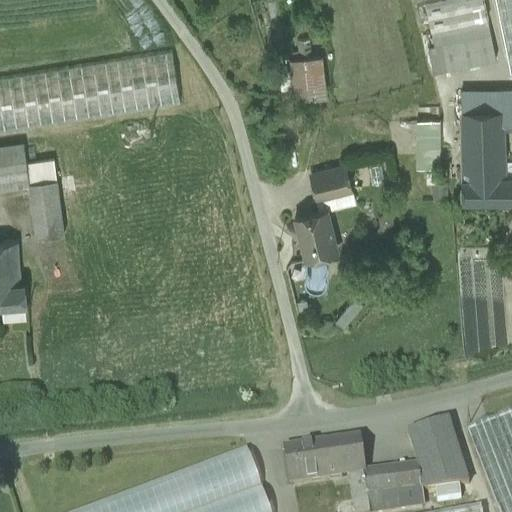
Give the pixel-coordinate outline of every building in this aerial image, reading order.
[(483,0),(444,0),(426,4),(431,30),(487,18),(483,0)] [(511,0),(497,0),(511,70),(511,0)] [(490,20),(435,32),(437,44),(444,43),(449,66),(497,56),(490,20)] [(437,44),(431,46),(436,69),(449,66),(444,43),(437,44)] [(172,49),(0,74),(0,128),(179,102),(172,49)] [(305,55),(291,56),(294,98),(308,97),(305,55)] [(493,87),(463,87),(463,109),(492,109),(493,87)] [(511,87),(493,87),(492,109),(505,109),(511,109),(511,87)] [(492,109),(463,109),(463,146),(461,146),(461,178),(463,178),(464,179),(492,179),(492,178),(506,178),(506,176),(505,127),(505,109),(492,109)] [(439,118),(419,120),(422,165),(441,164),(439,118)] [(287,142),(268,145),(271,170),(290,167),(287,142)] [(24,150),(0,152),(0,186),(28,183),(28,182),(26,162),(24,150)] [(53,159),(26,162),(28,182),(56,179),(53,159)] [(345,165),(311,174),(317,199),(352,190),(345,165)] [(506,178),(492,178),(492,179),(464,179),(464,199),(511,199),(511,175),(506,176),(506,178)] [(56,179),(28,182),(28,183),(35,237),(63,234),(56,179)] [(448,179),(434,179),(435,198),(448,198),(448,179)] [(327,209),(295,217),(306,259),(332,252),(330,243),(336,241),(327,209)] [(17,239),(0,240),(0,284),(21,283),(17,239)] [(0,284),(0,303),(27,302),(25,282),(0,284)] [(511,511),(511,412),(466,430),(486,479),(499,511),(511,511)] [(449,423),(407,436),(417,467),(418,467),(421,493),(468,486),(449,423)] [(360,441),(285,451),(289,486),(349,477),(350,477),(365,476),(365,474),(360,441)] [(269,511),(247,450),(80,511),(269,511)] [(350,477),(349,477),(354,507),(368,504),(367,500),(421,493),(418,467),(417,467),(365,474),(365,476),(350,477)] [(421,493),(367,500),(368,504),(368,511),(405,511),(423,509),(421,493)]
